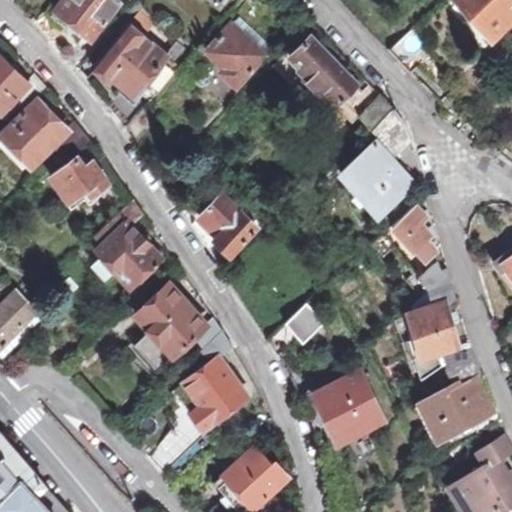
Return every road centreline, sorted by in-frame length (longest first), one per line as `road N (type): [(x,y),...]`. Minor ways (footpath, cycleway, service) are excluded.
road 1 (residential): [(311,511),(294,431),(214,280),(97,116),(0,10)]
road 2 (residential): [(458,171),(445,215),(472,325),(511,412)]
road 3 (residential): [(9,403),(42,382),(68,398),(182,511)]
road 4 (residential): [(316,0),(397,83),(458,171)]
road 5 (tertiary): [(9,403),(102,511)]
